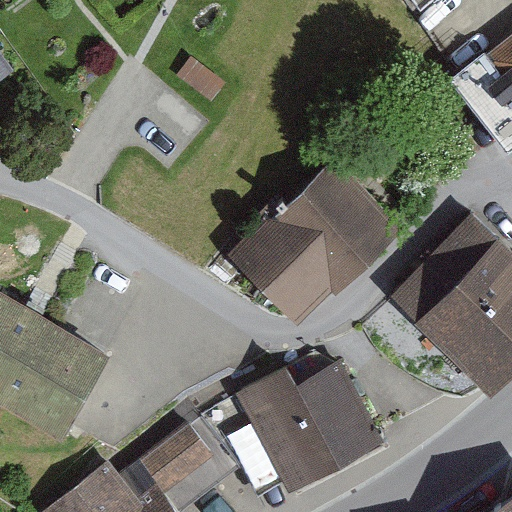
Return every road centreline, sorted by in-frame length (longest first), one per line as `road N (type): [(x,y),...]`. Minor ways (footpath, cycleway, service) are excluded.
road 1 (residential): [(0,179),(49,192),(278,333),(338,318),(465,198),(511,178)]
road 2 (secondary): [(511,415),(380,511)]
